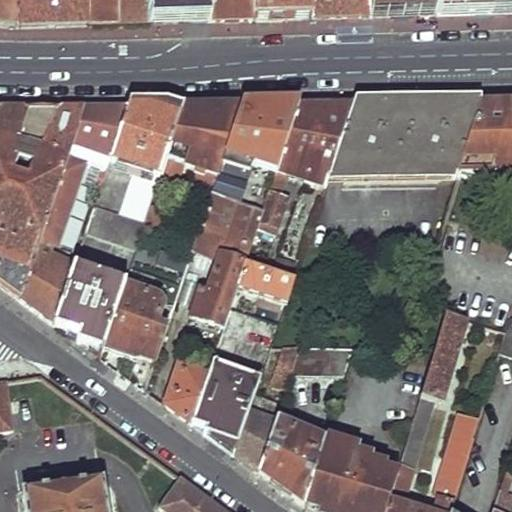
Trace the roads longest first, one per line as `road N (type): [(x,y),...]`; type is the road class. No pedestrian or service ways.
road 1 (primary): [(0,71),(511,53)]
road 2 (residential): [(11,326),(267,511)]
road 3 (unknown): [(142,421),(186,290)]
